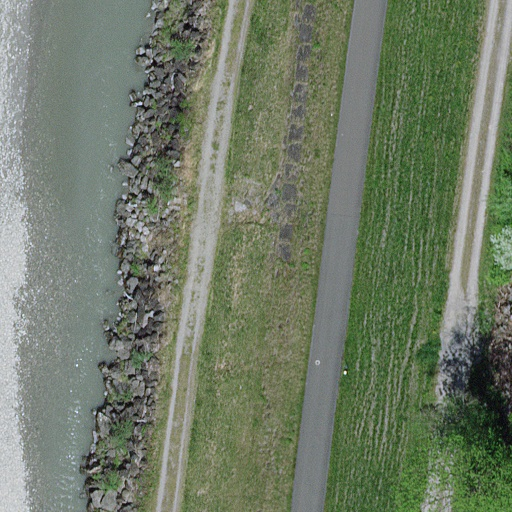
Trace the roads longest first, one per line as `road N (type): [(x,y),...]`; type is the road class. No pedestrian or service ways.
road 1 (track): [(244,0),(168,511)]
road 2 (track): [(311,511),(374,0)]
road 3 (track): [(511,59),(456,511)]
